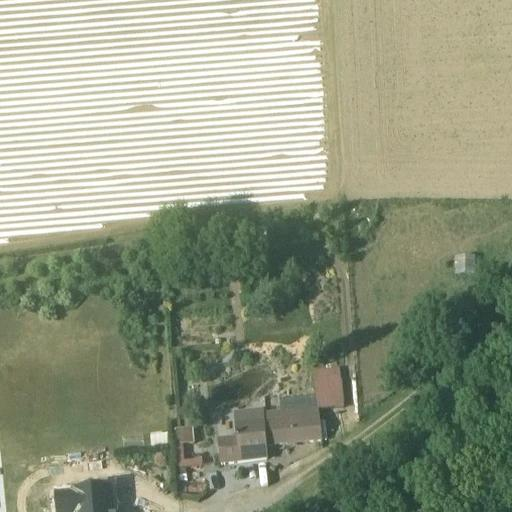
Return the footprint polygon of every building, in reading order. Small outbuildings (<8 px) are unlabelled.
[(252,234),(222,237),(224,255),(254,252),(252,234)] [(335,373),(316,375),(317,385),(313,385),(314,391),(318,391),(319,399),(320,413),(344,411),(341,381),(336,382),(335,373)] [(323,444),(320,413),(319,399),(281,403),(282,417),(265,419),(268,449),(323,444)] [(268,449),(265,419),(265,415),(258,416),(258,421),(239,423),(241,442),(221,444),(223,468),(269,463),(268,449)] [(192,430),(176,432),(177,447),(194,446),(192,430)] [(112,511),(111,493),(75,496),(58,498),(58,511),(112,511)]
